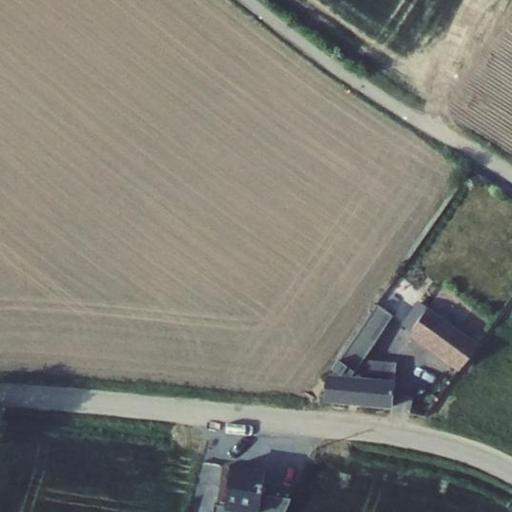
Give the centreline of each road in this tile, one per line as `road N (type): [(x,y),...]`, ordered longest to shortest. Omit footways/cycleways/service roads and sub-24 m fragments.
road 1 (unclassified): [(511,470),(394,433),(0,392)]
road 2 (track): [(456,142),(511,22)]
